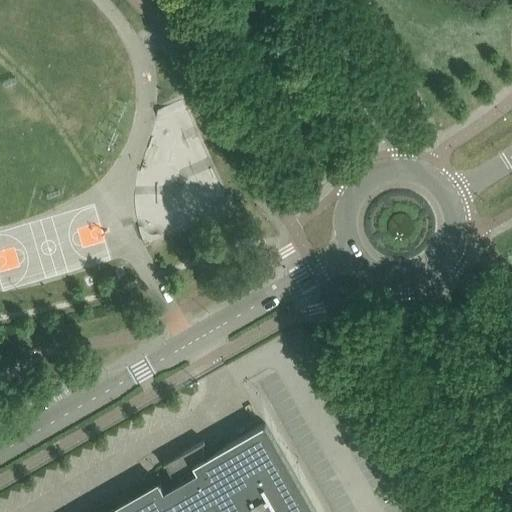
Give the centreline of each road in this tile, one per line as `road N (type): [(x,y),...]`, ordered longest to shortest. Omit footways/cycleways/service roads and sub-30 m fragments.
road 1 (unclassified): [(0,450),(353,249)]
road 2 (secondary): [(392,276),(511,482)]
road 3 (secondary): [(266,0),(353,197)]
road 4 (secondary): [(408,169),(321,0)]
road 5 (secondary): [(511,362),(448,247)]
